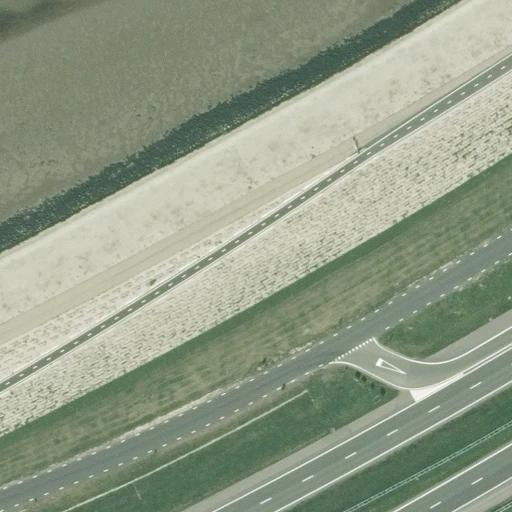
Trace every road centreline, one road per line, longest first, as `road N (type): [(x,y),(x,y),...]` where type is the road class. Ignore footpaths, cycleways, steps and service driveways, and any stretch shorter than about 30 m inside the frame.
road 1 (unclassified): [(0,503),(219,409),(345,340)]
road 2 (motorway): [(474,387),(238,511)]
road 3 (unclassified): [(345,340),(511,240)]
road 4 (motorway): [(474,387),(406,378),(345,340)]
